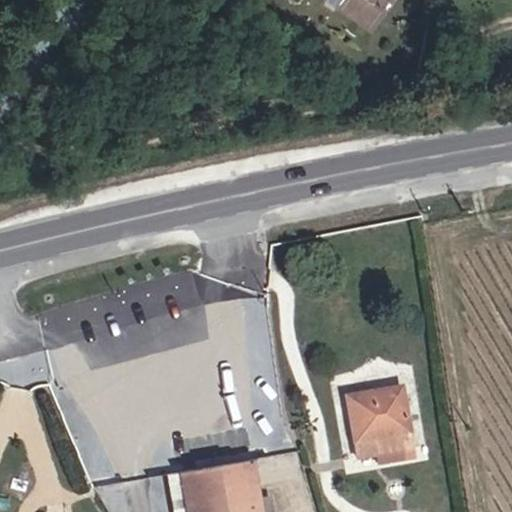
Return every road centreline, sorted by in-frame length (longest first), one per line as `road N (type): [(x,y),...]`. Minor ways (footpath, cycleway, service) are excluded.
road 1 (primary): [(15,241),(257,187),(511,144)]
road 2 (unknown): [(0,312),(70,350),(131,360),(188,350),(235,327),(238,273),(207,198)]
